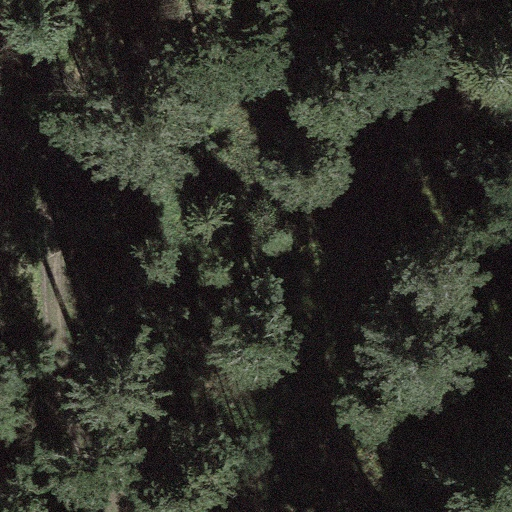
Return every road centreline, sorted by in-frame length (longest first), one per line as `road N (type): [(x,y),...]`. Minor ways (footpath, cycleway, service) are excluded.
road 1 (track): [(259,511),(315,373),(406,67),(437,0)]
road 2 (track): [(0,19),(92,472),(111,511)]
